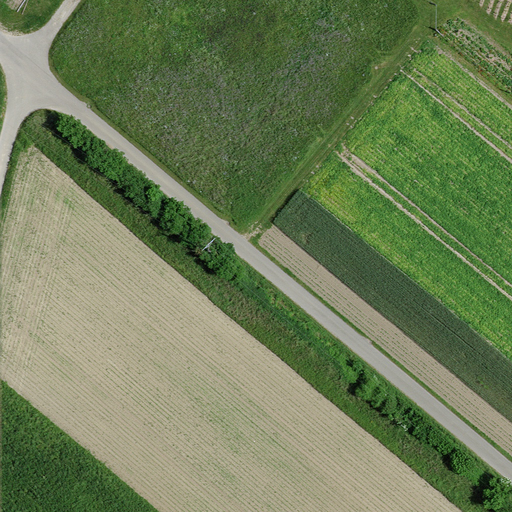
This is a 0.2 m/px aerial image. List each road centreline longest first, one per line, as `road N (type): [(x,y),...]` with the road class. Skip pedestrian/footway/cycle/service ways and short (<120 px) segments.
road 1 (track): [(0,44),(511,473)]
road 2 (track): [(0,170),(26,67),(71,0)]
